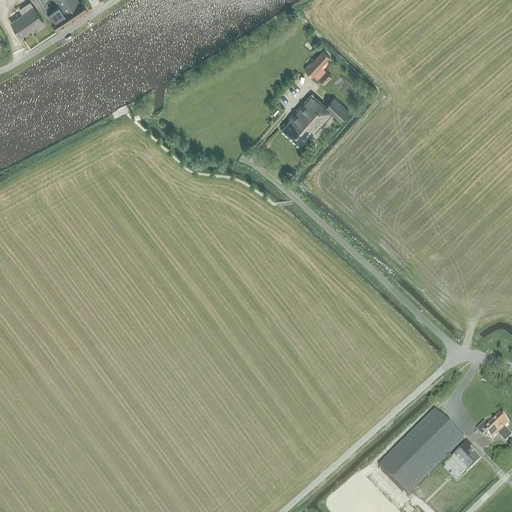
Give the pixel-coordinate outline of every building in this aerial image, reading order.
[(61,8),(59,9),(58,7),(51,12),(47,5),(43,0),(34,0),(41,9),(47,18),(49,16),(58,31),(70,23),(61,8)] [(55,0),(61,8),(70,23),(89,11),(81,1),(79,2),(77,0),(55,0)] [(21,38),(43,22),(30,3),(22,8),(20,10),(23,14),(10,23),(21,38)] [(312,78),(330,58),(322,51),(304,71),(312,78)] [(331,77),(325,71),(318,79),(323,85),(331,77)] [(300,146),(314,131),(315,132),(333,114),(340,121),(349,112),(334,98),(326,107),(312,94),(289,119),(290,121),(282,130),(300,146)] [(436,411),(379,468),(407,496),(464,440),(436,411)] [(496,435),(508,423),(500,414),(487,425),(484,422),(476,430),(482,436),(485,433),(491,439),(495,435),(496,435)] [(468,444),(443,469),(456,482),(481,458),(468,444)]
